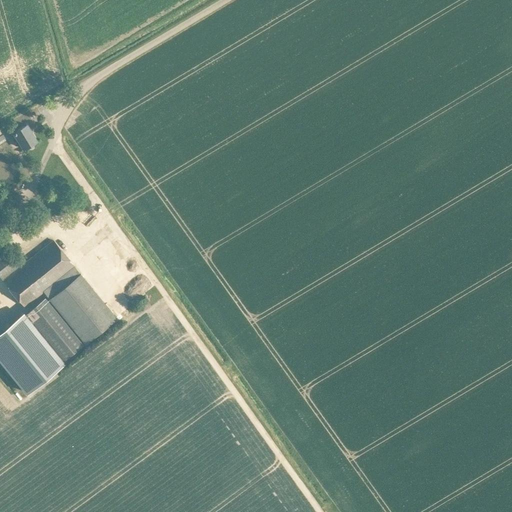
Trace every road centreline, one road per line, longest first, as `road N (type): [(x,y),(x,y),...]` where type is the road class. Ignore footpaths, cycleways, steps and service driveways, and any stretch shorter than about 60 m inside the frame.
road 1 (track): [(318,511),(55,147),(54,126)]
road 2 (unclassified): [(54,126),(88,84),(229,0)]
